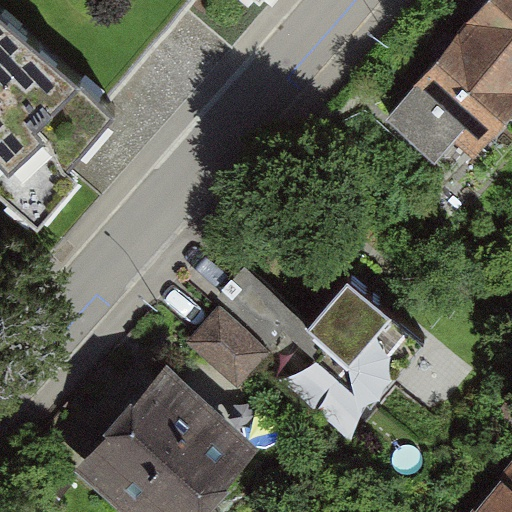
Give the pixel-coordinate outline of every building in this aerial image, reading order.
[(511,108),(511,0),(487,0),(385,117),(454,176),(511,108)] [(0,1),(0,190),(34,219),(128,108),(0,1)] [(390,310),(345,274),(306,322),(350,358),(390,310)] [(275,349),(220,306),(192,342),(246,386),(275,349)] [(194,511),(257,441),(166,361),(75,465),(128,511),(194,511)] [(511,511),(511,461),(468,511),(511,511)]
